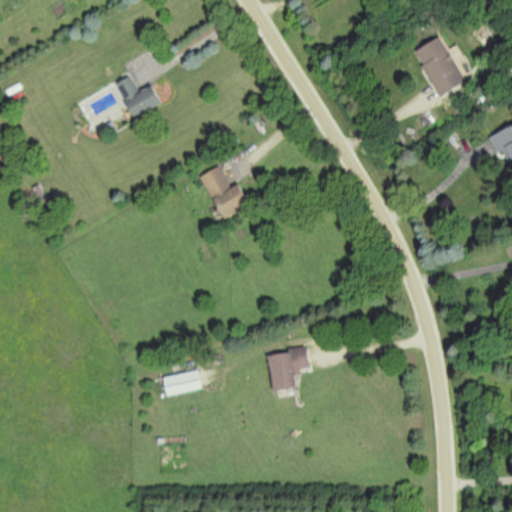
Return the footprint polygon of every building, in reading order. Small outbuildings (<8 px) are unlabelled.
[(470,83),(447,38),(420,51),(442,97),(470,83)] [(136,118),(164,105),(156,86),(142,93),(135,77),(120,84),(136,118)] [(500,154),(508,151),(511,160),(511,129),(493,138),(500,154)] [(232,189),(224,169),(205,176),(224,218),(251,207),(242,185),(232,189)] [(271,355),(275,393),(298,390),(296,375),(313,373),(310,350),(271,355)] [(203,392),(201,374),(166,377),(168,395),(203,392)]
